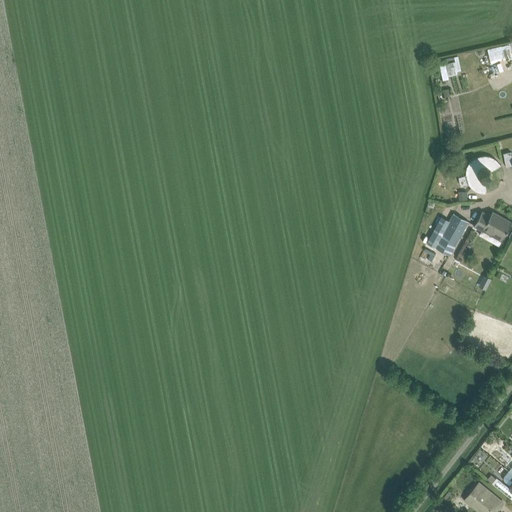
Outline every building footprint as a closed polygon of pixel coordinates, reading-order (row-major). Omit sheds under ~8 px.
[(504,60),(511,57),(511,44),(501,46),(504,60)] [(448,76),(471,71),(468,58),(439,64),(443,80),(449,79),(448,76)] [(511,157),(511,152),(503,154),(504,159),(506,167),(511,165),(511,157)] [(471,188),(475,191),(485,193),(485,182),(487,182),(489,181),(498,186),(501,180),(492,175),(492,173),(491,171),(501,165),(497,161),(493,158),(489,156),(484,156),(475,159),(471,161),(470,163),(469,162),(466,168),(467,169),(466,170),(466,175),(468,184),(471,188)] [(479,235),(499,245),(502,239),(511,222),(492,211),(490,216),(482,211),(474,226),(482,231),(479,235)] [(436,233),(430,244),(449,256),(468,221),(453,213),(448,223),(441,236),(436,233)] [(484,275),(479,285),(485,288),(490,278),(484,275)] [(503,479),(505,481),(510,486),(509,488),(511,490),(511,473),(508,471),(503,476),(503,478),(503,479)] [(496,478),(492,483),(502,491),(506,486),(496,478)] [(504,503),(478,482),(464,499),(479,511),(491,511),(496,507),(499,509),(504,503)] [(445,501),(451,492),(448,490),(441,499),(445,501)]
